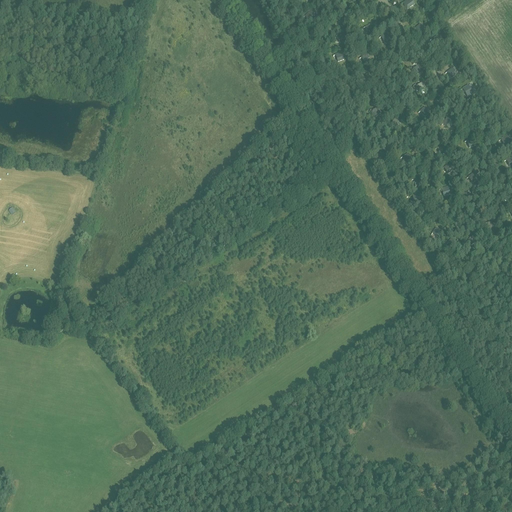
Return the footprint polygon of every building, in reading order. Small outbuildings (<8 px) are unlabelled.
[(407,0),(403,3),(407,10),(415,5),(411,0),(407,0)] [(441,4),(438,0),(436,0),(435,0),(434,0),(432,1),(435,6),(438,12),(441,11),(438,6),(441,5),(441,4)] [(316,16),(310,11),(304,17),(309,23),(316,16)] [(371,25),(365,27),(368,35),(374,32),(374,33),(378,32),(376,28),(375,29),(374,24),(372,25),(371,25)] [(420,34),(425,30),(420,24),(415,28),(420,34)] [(341,44),(346,39),(340,33),(335,38),(341,44)] [(385,44),(390,40),(387,33),(381,37),(385,44)] [(435,46),(441,43),(438,37),(432,40),(435,46)] [(338,62),(344,60),(341,53),(335,55),(338,62)] [(365,65),(371,61),(367,54),(361,57),(365,65)] [(415,76),(421,71),(417,66),(411,71),(415,76)] [(451,79),(457,75),(452,69),(446,72),(451,79)] [(366,84),(372,81),(368,73),(362,77),(366,84)] [(419,93),(426,88),(421,83),(415,87),(419,93)] [(470,88),(469,85),(469,86),(468,85),(462,89),(468,98),(474,94),(470,88)] [(425,117),(430,112),(425,107),(420,111),(425,117)] [(375,118),(381,113),(376,108),(371,113),(375,118)] [(447,118),(442,124),(448,129),(452,123),(447,118)] [(396,129),(400,123),(394,119),(390,126),(396,129)] [(500,139),(505,147),(510,143),(511,142),(510,140),(509,141),(506,136),(500,139)] [(469,148),(475,146),(472,139),(466,141),(469,148)] [(440,156),(446,153),(443,146),(437,148),(440,156)] [(386,161),(391,156),(385,152),(381,157),(386,161)] [(406,164),(412,160),(408,154),(402,157),(406,164)] [(448,174),(453,170),(456,169),(451,162),(443,168),(448,174)] [(473,184),(478,180),(473,174),(468,178),(473,184)] [(444,197),(450,195),(448,187),(441,189),(444,197)] [(466,202),(471,198),(467,193),(461,197),(466,202)] [(414,203),(420,202),(418,194),(412,195),(414,203)] [(486,232),(493,229),(490,222),(483,225),(486,232)] [(439,238),(442,233),(435,228),(432,233),(439,238)] [(471,246),(477,241),(478,241),(474,236),(467,240),(471,246)] [(453,248),(457,244),(451,239),(447,244),(453,248)]
